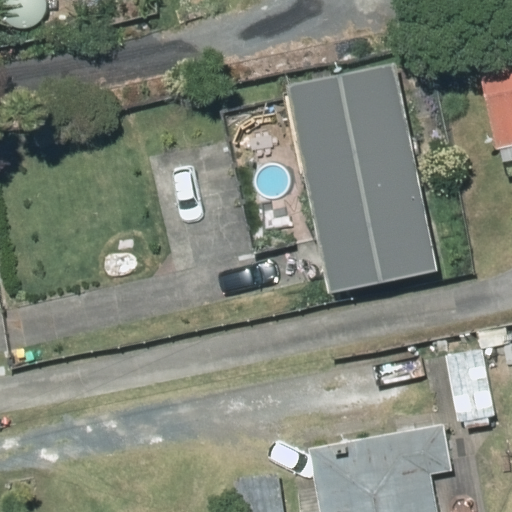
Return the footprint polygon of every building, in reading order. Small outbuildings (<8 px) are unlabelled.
[(511,50),(470,60),(490,151),(511,146),(511,50)] [(275,86),(318,296),(429,274),(385,63),(275,86)] [(505,326),(476,331),(479,348),(509,343),(505,326)] [(484,350),(444,358),(456,423),(496,415),(484,350)] [(320,511),(437,511),(431,475),(451,471),(444,425),(309,450),(320,511)]
